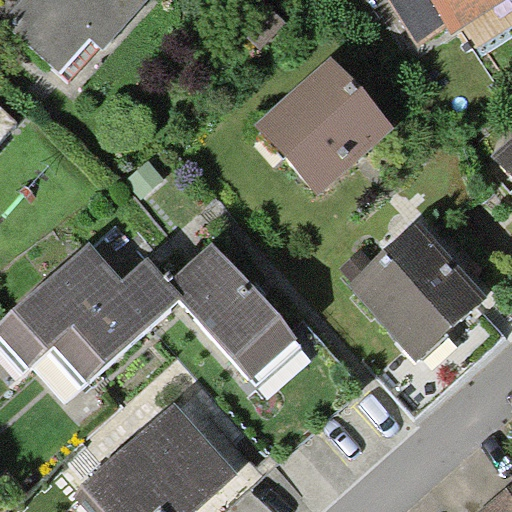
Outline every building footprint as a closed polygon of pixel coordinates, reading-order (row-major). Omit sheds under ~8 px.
[(24,0),(7,19),(61,70),(93,36),(106,48),(150,0),(24,0)] [(511,0),(361,0),(365,5),(371,0),(391,0),(428,55),(511,0)] [(389,126),(328,58),(256,122),(316,190),(389,126)] [(0,138),(24,113),(0,89),(0,138)] [(511,135),(492,151),(511,174),(511,135)] [(486,296),(417,226),(351,291),(420,361),(486,296)] [(167,289),(122,237),(0,343),(0,382),(16,401),(40,380),(74,419),(190,318),(256,394),(303,353),(213,249),(167,289)] [(193,425),(252,486),(268,471),(209,410),(193,425)] [(221,511),(243,493),(176,420),(84,504),(90,511),(221,511)] [(511,511),(511,487),(480,511),(511,511)]
